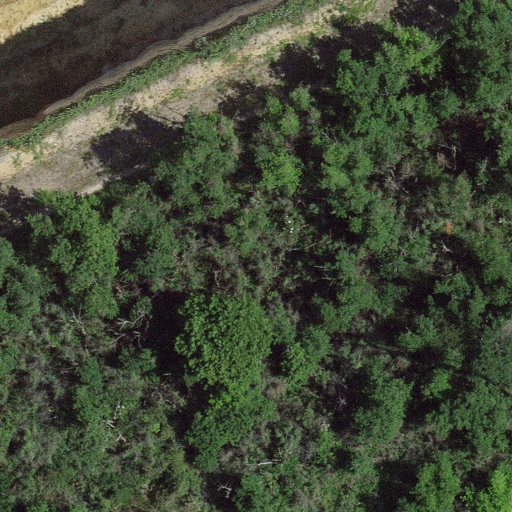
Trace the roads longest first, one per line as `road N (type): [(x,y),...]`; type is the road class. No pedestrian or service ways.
road 1 (track): [(483,0),(0,230)]
road 2 (track): [(511,130),(267,102)]
